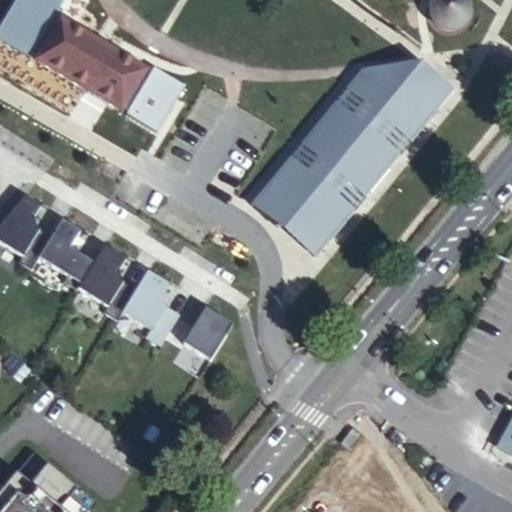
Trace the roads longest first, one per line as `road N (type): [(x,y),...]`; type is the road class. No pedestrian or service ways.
road 1 (residential): [(321,398),(277,350),(270,265),(261,246),(0,81)]
road 2 (secondary): [(511,165),(337,379)]
road 3 (residential): [(19,163),(241,301)]
road 4 (residential): [(337,379),(511,483)]
road 5 (secondary): [(321,398),(229,511)]
